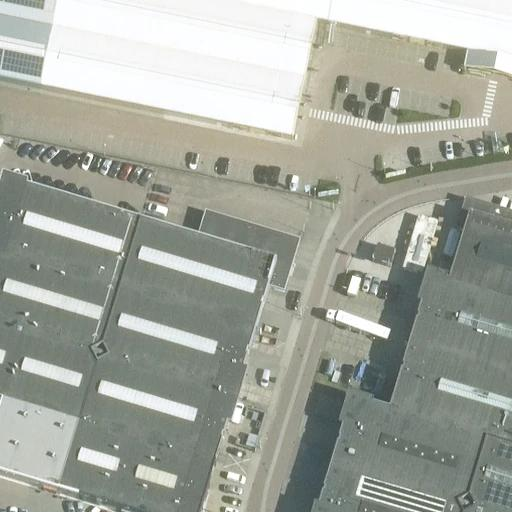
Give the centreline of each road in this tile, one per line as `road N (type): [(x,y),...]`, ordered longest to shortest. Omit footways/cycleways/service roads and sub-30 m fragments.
road 1 (unclassified): [(272,511),(355,195),(511,160)]
road 2 (unknown): [(0,111),(299,162),(322,169),(350,214)]
road 3 (unknown): [(359,112),(358,63),(377,49),(506,76)]
road 4 (unknown): [(359,112),(485,119),(499,107),(506,76)]
